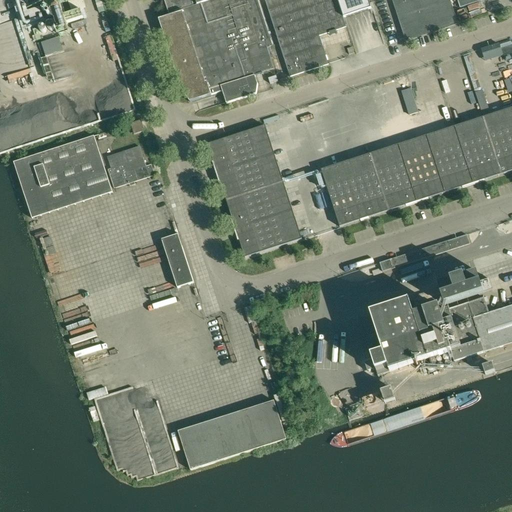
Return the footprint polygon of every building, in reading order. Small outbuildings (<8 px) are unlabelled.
[(37,0),(39,0),(50,31),(85,19),(79,0),(21,0),(22,5),(37,0)] [(270,39),(257,0),(337,0),(344,19),(372,9),(370,4),(368,0),(164,0),(168,13),(174,12),(175,15),(159,20),(166,41),(182,91),(190,102),(211,95),(222,92),(223,93),(225,99),(226,103),(226,104),(236,101),(238,100),(255,94),(256,94),(257,89),(258,85),(255,75),(260,74),(274,69),(267,48),(273,46),(270,39)] [(319,36),(322,35),(346,27),(344,19),(337,0),(267,0),(265,1),(290,77),(295,75),(329,65),(319,36)] [(393,0),(406,40),(457,24),(452,10),(448,0),(393,0)] [(511,161),(511,108),(497,114),(511,161)] [(480,182),(500,175),(511,171),(511,161),(497,114),(482,118),(462,125),(480,182)] [(445,193),(473,184),(480,182),(462,125),(454,128),(427,136),(445,193)] [(264,127),(208,145),(217,173),(274,155),(265,126),(264,127)] [(410,204),(430,198),(445,193),(427,136),(398,146),(392,148),(410,204)] [(32,219),(113,193),(94,137),(14,163),(32,219)] [(114,189),(115,189),(155,176),(151,165),(146,167),(140,147),(107,157),(111,169),(108,170),(114,189)] [(375,216),(402,207),(410,204),(392,148),(357,159),(375,216)] [(217,173),(226,201),(283,183),(274,155),(217,173)] [(340,227),(353,223),(375,216),(357,159),(322,170),(340,227)] [(292,211),(290,204),(283,183),(226,201),(233,222),(235,229),(292,211)] [(245,258),(302,240),(292,211),(235,229),(238,237),(245,258)] [(507,231),(511,228),(511,222),(508,216),(500,221),(507,231)] [(178,288),(193,283),(178,235),(162,240),(178,288)] [(379,264),(382,275),(471,246),(467,235),(379,264)] [(58,240),(45,244),(47,251),(60,247),(58,240)] [(446,305),(494,289),(491,279),(481,282),(478,271),(439,283),(446,305)] [(484,353),(511,343),(511,305),(489,313),(484,298),(439,312),(438,309),(414,316),(410,301),(391,307),(371,314),(382,347),(371,351),(373,356),(372,357),(373,361),(365,363),(368,371),(376,369),(376,372),(377,372),(378,376),(410,366),(417,364),(424,362),(449,354),(451,353),(454,362),(466,358),(468,363),(473,361),(471,357),(484,352),(484,353)] [(363,335),(367,346),(378,343),(375,332),(363,335)] [(485,375),(495,372),(493,364),(483,367),(485,375)]
